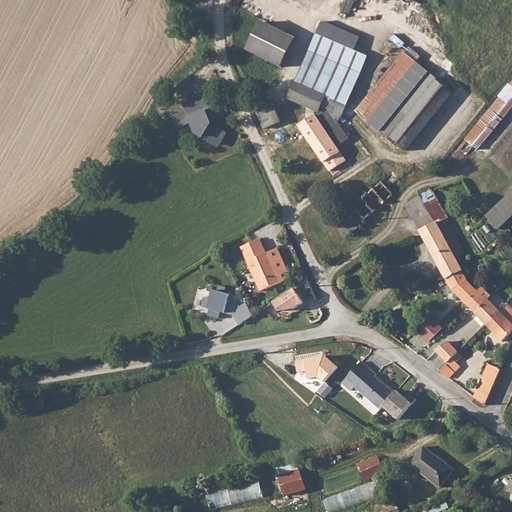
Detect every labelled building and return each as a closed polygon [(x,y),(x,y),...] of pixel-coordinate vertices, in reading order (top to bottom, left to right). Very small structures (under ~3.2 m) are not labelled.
[(261,22),(247,51),(283,68),(296,37),(261,22)] [(403,51),(356,112),(409,152),(456,92),(403,51)] [(511,81),(468,141),(482,151),(511,111),(511,81)] [(333,99),(295,82),(288,98),(317,111),(315,115),(300,125),(325,163),(339,153),(336,147),(348,138),(336,119),(343,115),(347,105),(333,99)] [(271,101),(255,108),(263,128),(280,121),(271,101)] [(178,130),(191,124),(189,116),(186,111),(172,116),(178,130)] [(206,111),(189,116),(191,124),(195,134),(220,148),(228,134),(212,124),(206,111)] [(339,153),(325,163),(330,171),(345,161),(339,153)] [(354,193),(347,198),(349,202),(365,219),(390,197),(393,194),(388,188),(387,188),(381,181),(378,184),(367,193),(361,187),(358,189),(354,193)] [(500,230),(511,218),(511,192),(487,216),(500,230)] [(420,196),(406,204),(446,279),(462,270),(456,258),(465,253),(446,217),(436,223),(420,196)] [(339,228),(345,237),(357,228),(357,226),(357,225),(357,223),(355,221),(354,220),(352,220),(348,222),(339,228)] [(259,240),(240,248),(259,292),(288,280),(290,275),(280,252),(276,250),(265,254),(259,240)] [(462,270),(446,279),(451,288),(452,290),(474,312),(487,299),(488,299),(491,296),(480,284),(475,288),(467,280),(467,279),(462,270)] [(296,288),(276,302),(281,312),(294,310),(306,302),(296,288)] [(233,316),(240,325),(253,317),(247,303),(240,306),(235,296),(213,291),(208,309),(210,310),(209,316),(219,319),(221,314),(233,316)] [(487,299),(474,312),(486,324),(499,311),(498,310),(488,299),(487,299)] [(499,311),(486,324),(502,341),(511,331),(511,308),(506,303),(505,304),(499,311)] [(430,317),(417,330),(428,342),(442,328),(430,317)] [(435,350),(447,362),(452,359),(455,355),(457,352),(445,340),(435,350)] [(455,355),(452,359),(455,362),(462,356),(457,352),(455,355)] [(327,383),(340,367),(328,354),(298,360),(300,373),(310,371),(311,381),(321,378),(327,383)] [(365,360),(346,381),(355,390),(359,385),(384,408),(385,406),(398,393),(379,376),(380,374),(365,360)] [(446,364),(440,370),(448,377),(454,371),(446,364)] [(488,364),(474,396),(485,405),(501,369),(488,364)] [(400,390),(398,393),(385,406),(401,420),(419,399),(412,393),(408,398),(400,390)] [(387,442),(380,445),(384,450),(390,447),(387,442)] [(424,447),(410,464),(440,487),(454,470),(424,447)] [(359,463),(366,481),(387,473),(380,455),(359,463)] [(286,496),(309,489),(299,460),(277,467),(286,496)] [(208,490),(212,510),(266,498),(262,478),(208,490)] [(376,481),(325,499),(329,511),(335,511),(381,495),(376,481)] [(377,502),(354,511),(381,511),(377,502)]
